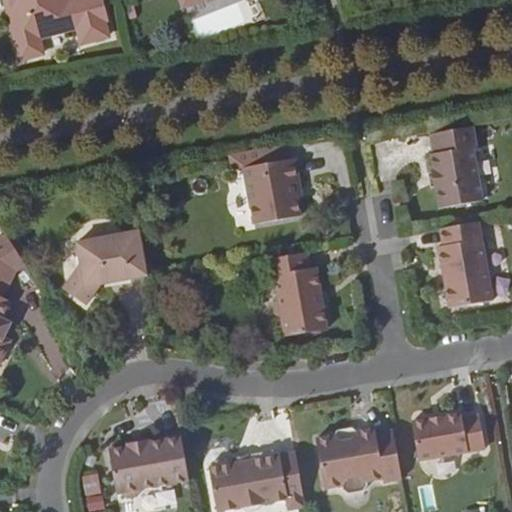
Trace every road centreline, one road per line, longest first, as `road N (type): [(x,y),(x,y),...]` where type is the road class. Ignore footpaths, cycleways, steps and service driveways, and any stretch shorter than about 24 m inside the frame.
road 1 (unclassified): [(389,367),(227,389),(133,376),(95,389),(48,426),(29,470),(28,511)]
road 2 (residential): [(389,367),(363,219)]
road 3 (unclassified): [(511,344),(389,367)]
